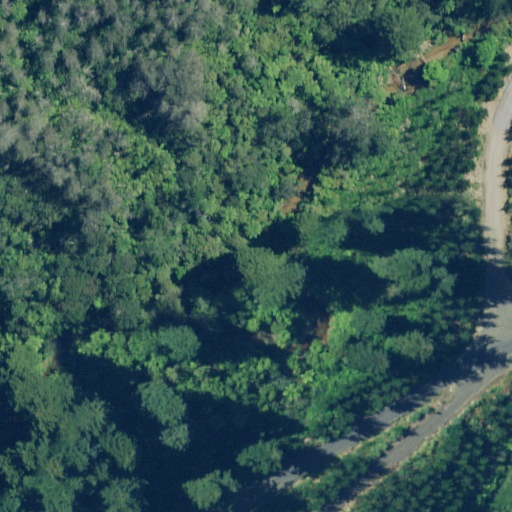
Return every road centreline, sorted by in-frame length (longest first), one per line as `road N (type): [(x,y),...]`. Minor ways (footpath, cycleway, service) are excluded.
road 1 (track): [(511,350),(217,511)]
road 2 (unclassified): [(511,354),(324,511)]
